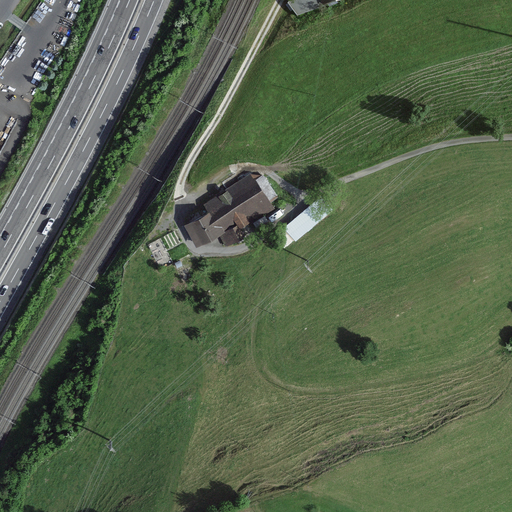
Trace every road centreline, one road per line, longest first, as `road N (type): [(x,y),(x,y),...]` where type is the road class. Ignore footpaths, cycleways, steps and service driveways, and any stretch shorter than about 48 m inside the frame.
road 1 (track): [(279,0),(180,181),(175,211),(192,245),(226,247),(296,205)]
road 2 (motorway): [(0,302),(154,0)]
road 3 (motorway): [(129,0),(0,254)]
